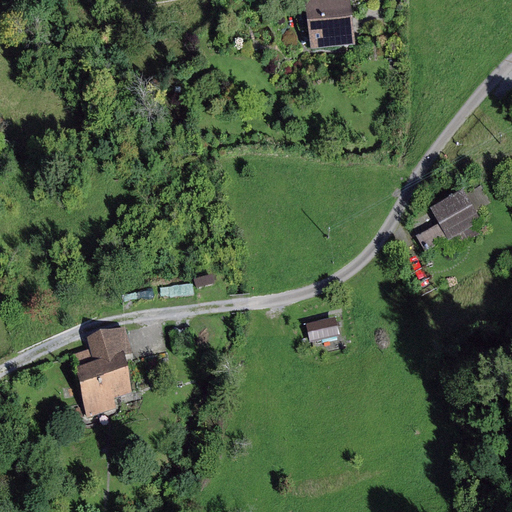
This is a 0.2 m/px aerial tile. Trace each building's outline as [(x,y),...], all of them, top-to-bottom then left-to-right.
[(350,0),(305,0),(312,49),(356,44),(350,0)] [(450,243),(484,225),(467,193),(434,210),(450,243)] [(434,252),(444,237),(429,226),(418,242),(434,252)] [(126,328),(87,338),(91,355),(95,367),(126,360),(133,358),(126,328)] [(135,394),(126,360),(95,367),(91,355),(75,359),(87,406),(89,417),(118,410),(115,399),(135,394)]
